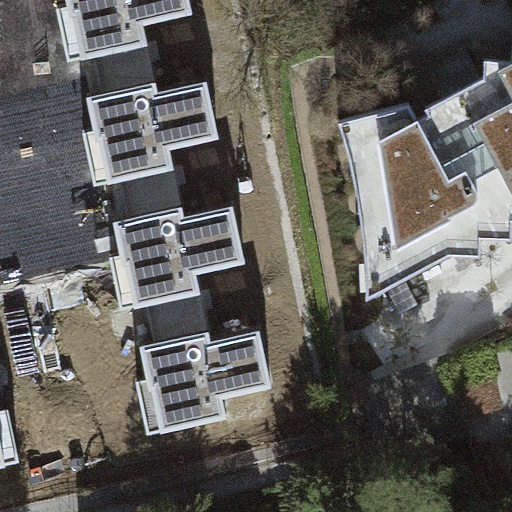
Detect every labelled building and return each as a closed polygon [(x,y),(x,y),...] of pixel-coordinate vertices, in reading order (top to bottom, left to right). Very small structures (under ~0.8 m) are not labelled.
[(67,0),(68,7),(61,8),(72,59),(147,44),(142,24),(191,14),(188,0),(67,0)] [(511,42),(510,58),(483,56),(483,71),(411,108),(407,100),(336,118),(348,158),(357,153),(369,176),(359,181),(375,212),(364,218),(379,247),(366,254),(382,285),(479,235),(479,222),(511,222),(511,207),(511,42)] [(156,86),(88,99),(95,133),(88,134),(99,185),(173,170),(169,150),(218,140),(206,86),(158,96),(156,86)] [(183,209),(115,223),(122,256),(115,257),(126,309),(200,293),(196,273),(245,263),(234,209),(185,219),(183,209)] [(209,334),(141,348),(148,382),(141,383),(152,434),(226,419),(222,399),(271,389),(260,335),(211,345),(209,334)] [(447,366),(457,412),(491,406),(478,351),(447,366)] [(374,434),(457,412),(447,366),(444,353),(373,380),(365,401),(374,434)] [(0,414),(0,468),(21,464),(10,413),(0,414)]
